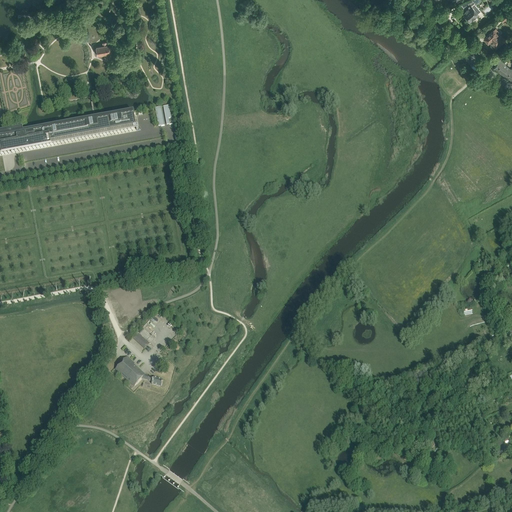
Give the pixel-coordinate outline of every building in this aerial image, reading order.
[(476,16),(481,12),(475,5),(481,0),(480,0),(472,0),(461,5),(467,11),(463,14),(466,17),(467,17),(470,20),(472,18),(474,20),(477,17),(476,16)] [(503,22),(510,16),(506,13),(500,18),(503,22)] [(497,47),(505,40),(499,32),(499,31),(496,28),(485,38),(485,39),(486,41),(488,41),(490,40),(492,42),(491,42),(492,44),(494,43),(497,47)] [(97,47),(99,56),(106,55),(106,59),(111,59),(110,57),(113,57),(112,53),(114,51),(114,48),(111,46),(108,47),(108,46),(97,47)] [(456,55),(455,54),(453,56),(451,58),(460,68),(465,64),(464,63),(456,55)] [(503,75),(509,67),(499,60),(494,68),(503,75)] [(511,80),(511,69),(509,67),(503,75),(511,80)] [(0,152),(2,152),(1,148),(5,147),(8,147),(8,151),(16,150),(15,145),(25,144),(26,148),(136,128),(137,131),(134,112),(96,119),(4,136),(0,136),(0,152)] [(133,338),(145,349),(149,344),(138,333),(133,338)] [(127,357),(115,370),(134,387),(142,379),(152,382),(152,385),(161,388),(163,381),(154,378),(145,375),(134,365),(135,364),(127,357)] [(429,445),(419,454),(421,457),(431,448),(429,445)]
